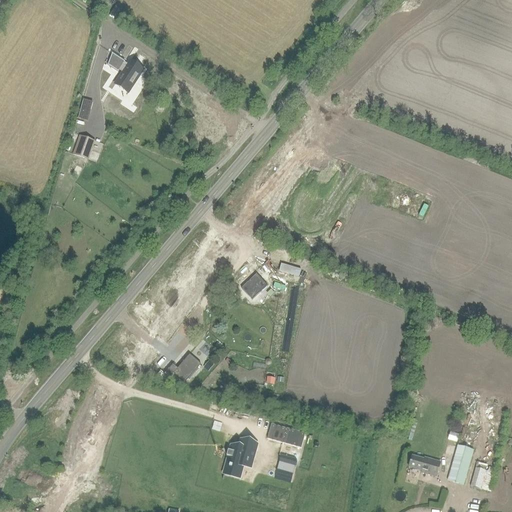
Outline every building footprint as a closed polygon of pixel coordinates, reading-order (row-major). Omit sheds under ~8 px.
[(112,54),(107,65),(118,72),(119,71),(122,73),(118,81),(131,89),(143,70),(130,61),(126,68),(123,65),(125,62),(112,54),(111,54),(112,54)] [(208,94),(202,104),(217,113),(209,126),(221,134),(218,139),(229,145),(240,127),(224,117),(230,107),(208,94)] [(81,108),(78,119),(87,122),(90,110),(81,108)] [(91,140),(79,136),(73,155),(84,159),(91,140)] [(257,275),(242,289),(253,300),(268,286),(257,275)] [(172,320),(159,333),(173,347),(186,334),(172,320)] [(148,371),(163,354),(153,345),(138,362),(148,371)] [(173,365),(164,374),(170,379),(174,374),(184,383),(200,364),(189,355),(177,368),(173,365)] [(417,422),(409,420),(406,419),(403,431),(414,434),(417,422)] [(460,442),(463,434),(454,431),(451,439),(460,442)] [(228,459),(222,479),(223,479),(227,466),(229,467),(229,468),(232,469),(232,468),(240,470),(240,471),(241,472),(243,465),(249,467),(249,468),(250,468),(256,445),(241,441),(239,448),(231,446),(230,452),(228,451),(227,452),(229,453),(228,458),(226,458),(226,459),(228,459)] [(473,450),(457,446),(447,481),(463,486),(473,450)] [(419,471),(435,475),(439,461),(423,456),(423,458),(411,455),(408,466),(420,469),(419,471)] [(296,460),(280,456),(274,479),(290,483),(296,460)] [(475,468),(470,486),(488,492),(493,473),(475,468)] [(87,511),(99,511),(101,499),(73,494),(70,509),(87,511)]
